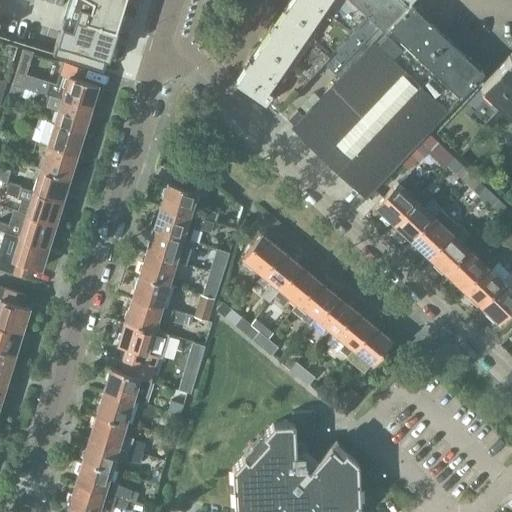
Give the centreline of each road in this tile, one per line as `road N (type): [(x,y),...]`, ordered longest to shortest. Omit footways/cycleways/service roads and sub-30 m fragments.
road 1 (residential): [(19,511),(161,48)]
road 2 (residential): [(511,382),(161,48)]
